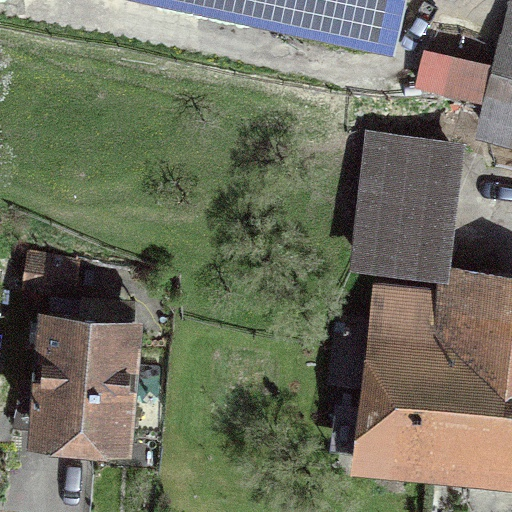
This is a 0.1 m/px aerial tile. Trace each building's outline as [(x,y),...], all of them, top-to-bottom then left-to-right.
[(185,0),(391,43),(399,0),(185,0)] [(511,19),(485,129),(511,136),(511,19)] [(375,134),(360,259),(435,267),(449,142),(375,134)] [(25,284),(71,292),(75,259),(30,251),(25,284)] [(364,383),(354,460),(511,476),(511,275),(443,267),(439,294),(376,287),(372,318),(339,314),(331,379),(364,383)] [(41,380),(20,379),(13,425),(122,435),(131,315),(49,307),(41,380)]
